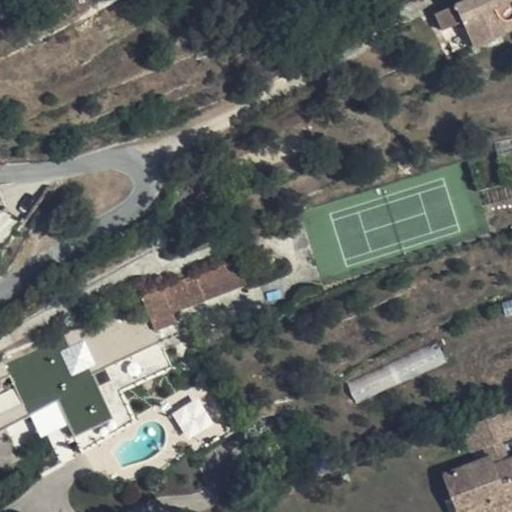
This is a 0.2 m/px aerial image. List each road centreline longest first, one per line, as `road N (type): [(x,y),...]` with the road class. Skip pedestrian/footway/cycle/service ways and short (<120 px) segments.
road 1 (residential): [(0,173),(101,165),(135,171),(139,196),(0,299)]
road 2 (track): [(135,171),(315,67),(371,0)]
